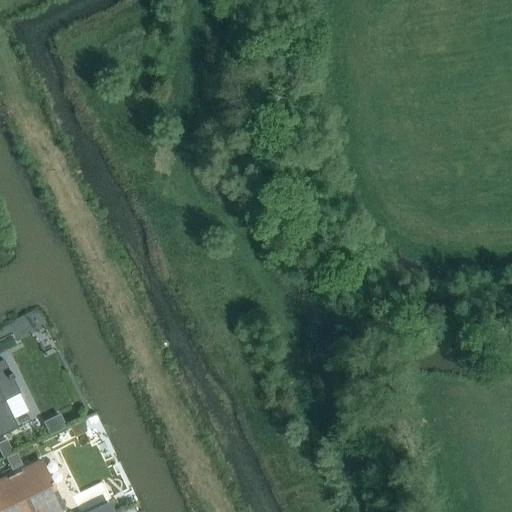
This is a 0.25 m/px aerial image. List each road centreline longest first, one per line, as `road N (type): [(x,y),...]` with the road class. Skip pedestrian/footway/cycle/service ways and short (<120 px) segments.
road 1 (track): [(0,67),(217,511)]
road 2 (track): [(188,0),(181,180)]
